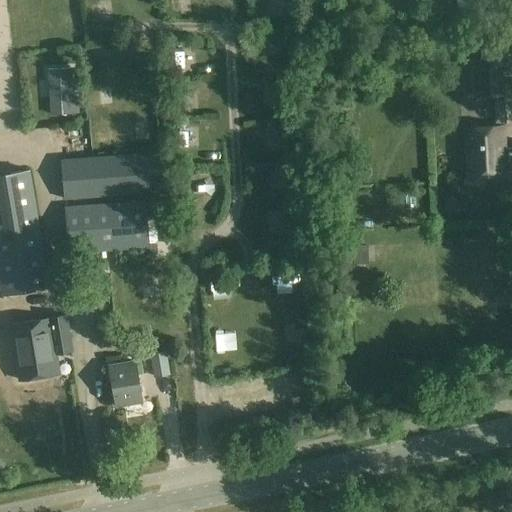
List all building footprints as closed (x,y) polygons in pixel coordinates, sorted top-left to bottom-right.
[(168,0),(169,18),(180,17),(179,0),(168,0)] [(507,0),(457,0),(458,9),(508,8),(507,0)] [(481,59),(482,96),(503,95),(502,58),(481,59)] [(79,79),(49,80),(52,115),(81,113),(79,79)] [(504,127),(466,129),(468,176),(506,174),(504,127)] [(197,149),(198,128),(178,128),(178,149),(197,149)] [(278,131),(267,131),(267,148),(278,147),(278,131)] [(164,194),(161,151),(62,158),(65,202),(164,194)] [(31,169),(0,174),(0,292),(1,297),(51,288),(31,169)] [(283,171),(267,171),(266,193),(282,194),(283,171)] [(193,173),(194,202),(215,200),(214,172),(193,173)] [(455,209),(455,198),(444,198),(444,209),(455,209)] [(150,249),(147,201),(66,207),(69,255),(150,249)] [(148,220),(154,220),(157,217),(156,209),(153,206),(147,207),(148,220)] [(286,234),(285,213),(266,214),(267,235),(286,234)] [(149,229),(150,243),(156,242),(158,239),(158,231),(155,229),(149,229)] [(366,248),(354,250),(356,265),(368,264),(366,248)] [(103,263),(104,272),(124,271),(123,262),(103,263)] [(250,279),(249,306),(274,307),(274,279),(250,279)] [(8,325),(18,380),(57,373),(54,354),(70,351),(63,315),(8,325)] [(108,322),(98,324),(100,340),(111,338),(108,322)] [(150,350),(154,376),(169,374),(164,348),(150,350)] [(133,361),(107,365),(114,406),(124,405),(123,401),(139,399),(133,361)]
